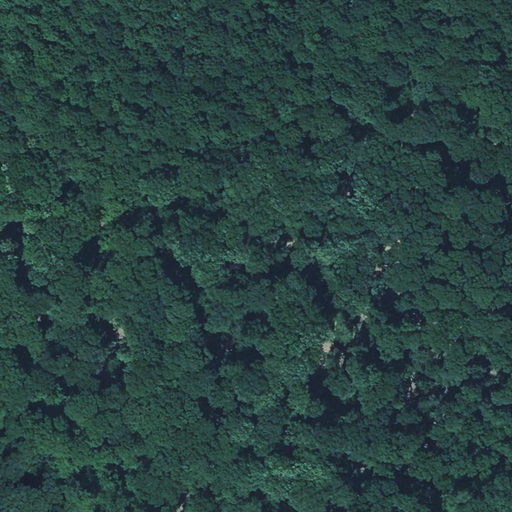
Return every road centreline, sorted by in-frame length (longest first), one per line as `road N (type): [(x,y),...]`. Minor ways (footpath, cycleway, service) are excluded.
road 1 (track): [(511,75),(227,152),(0,149)]
road 2 (track): [(0,292),(91,511)]
